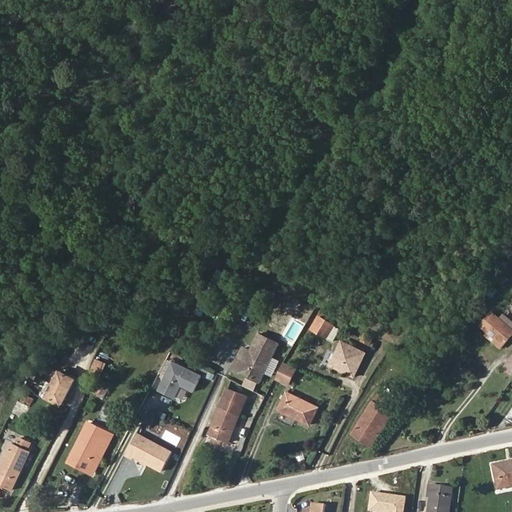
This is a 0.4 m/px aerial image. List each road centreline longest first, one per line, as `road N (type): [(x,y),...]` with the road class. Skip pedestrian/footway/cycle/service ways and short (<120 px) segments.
road 1 (residential): [(286,487),(511,437)]
road 2 (residential): [(135,511),(286,487)]
road 3 (unknown): [(90,511),(149,400)]
